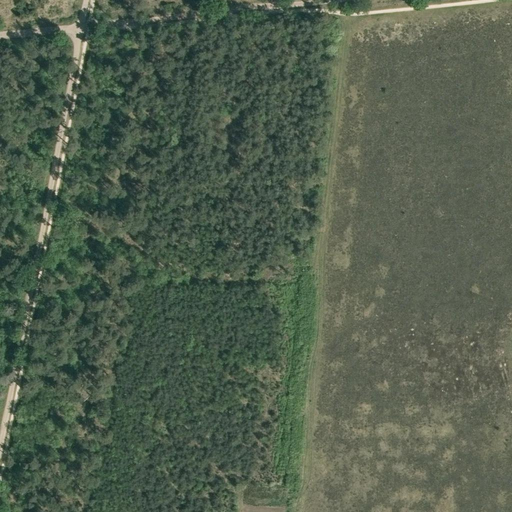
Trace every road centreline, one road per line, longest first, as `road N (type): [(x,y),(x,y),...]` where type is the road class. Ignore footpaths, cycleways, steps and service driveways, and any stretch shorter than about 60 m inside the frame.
road 1 (track): [(0,442),(80,30)]
road 2 (track): [(88,29),(364,0)]
